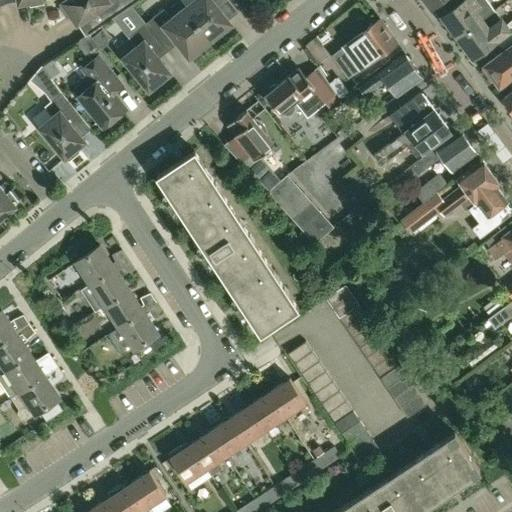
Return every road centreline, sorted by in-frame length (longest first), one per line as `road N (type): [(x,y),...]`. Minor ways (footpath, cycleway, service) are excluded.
road 1 (residential): [(3,511),(208,375),(217,361),(214,344),(105,178)]
road 2 (residential): [(334,0),(105,178)]
road 3 (residential): [(511,158),(394,0)]
